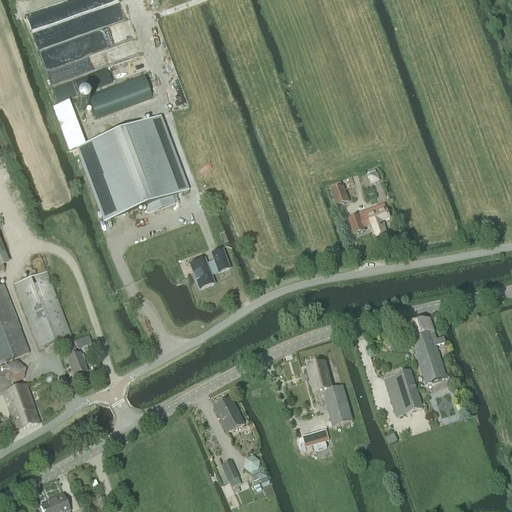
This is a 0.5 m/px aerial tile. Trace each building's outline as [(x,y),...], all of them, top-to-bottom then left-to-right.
[(143,76),(86,98),(95,120),(151,99),(143,76)] [(88,118),(90,117),(91,114),(91,112),(90,109),(88,108),(85,107),(83,107),(80,108),(79,110),(78,113),(79,115),(80,118),(83,119),(85,119),(88,118)] [(161,118),(75,150),(103,224),(145,209),(147,216),(175,205),(173,198),(188,193),(161,118)] [(372,185),(381,182),(378,173),(369,177),(372,185)] [(349,203),(343,187),(330,192),(336,208),(349,203)] [(357,215),(358,217),(347,220),(353,237),(365,232),(364,229),(371,226),(376,238),(387,234),(382,222),(389,220),(386,211),(384,205),(357,215)] [(229,270),(222,252),(211,256),(213,263),(206,266),(204,261),(189,266),(198,291),(213,286),(209,275),(217,272),(218,275),(229,270)] [(39,350),(70,338),(46,274),(14,286),(39,350)] [(0,364),(28,354),(2,286),(0,286),(0,364)] [(426,356),(437,352),(435,348),(445,345),(443,339),(435,341),(428,320),(404,328),(411,349),(413,349),(415,356),(424,353),(426,356)] [(424,353),(415,356),(425,386),(446,379),(437,352),(426,356),(424,353)] [(73,378),(87,373),(79,354),(66,360),(73,378)] [(332,428),(352,422),(343,388),(333,391),(325,363),(307,368),(314,396),(323,393),(332,428)] [(390,399),(415,391),(409,372),(384,381),(390,399)] [(16,433),(39,425),(25,387),(2,396),(16,433)] [(415,391),(390,399),(396,417),(421,409),(415,391)] [(231,400),(214,409),(227,435),(244,426),(231,400)] [(305,448),(329,441),(326,431),(302,438),(305,448)] [(394,435),(386,439),(390,447),(398,443),(394,435)] [(325,444),(313,447),(315,452),(326,449),(325,444)] [(245,461),(244,469),(250,474),(258,471),(259,463),(252,457),(245,461)] [(221,466),(228,484),(231,489),(240,485),(230,463),(221,466)] [(221,466),(214,470),(221,487),(228,484),(221,466)] [(266,478),(263,470),(250,475),(253,484),(266,478)] [(266,478),(260,481),(262,487),(269,484),(267,478),(266,478)] [(40,511),(68,511),(62,496),(52,500),(53,502),(39,508),(40,511)] [(102,511),(107,510),(103,499),(96,501),(100,511),(102,511)]
